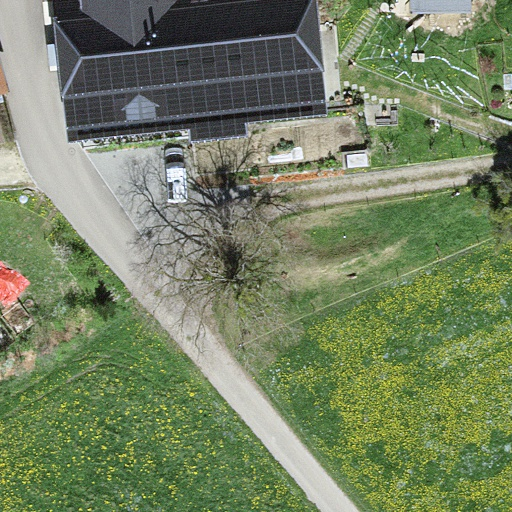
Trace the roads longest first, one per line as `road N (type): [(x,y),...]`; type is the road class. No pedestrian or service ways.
road 1 (unclassified): [(338,511),(55,172),(36,135),(10,0)]
road 2 (track): [(91,216),(511,175)]
